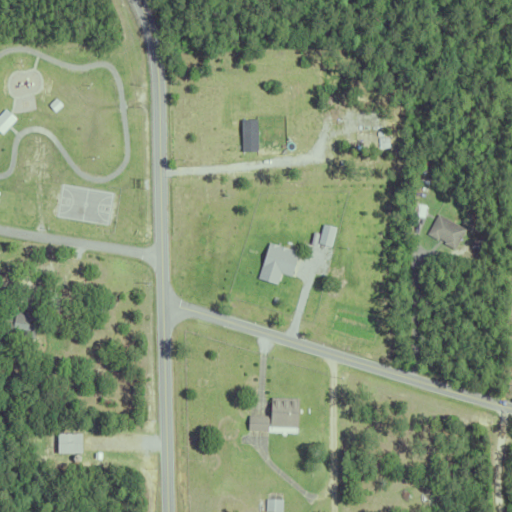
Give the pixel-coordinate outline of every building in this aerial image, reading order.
[(49,104),(57,96),(65,104),(57,112),(49,104)] [(351,106),(376,105),(378,146),(354,147),(351,106)] [(0,129),(0,117),(8,109),(19,118),(5,134),(0,129)] [(246,151),(262,151),(261,118),(245,119),(246,151)] [(411,212),(413,201),(424,203),(422,214),(411,212)] [(441,241),(442,238),(437,235),(436,236),(425,231),(436,211),(463,225),(452,247),(441,241)] [(334,246),(339,227),(326,223),(321,242),(334,246)] [(303,251),(271,242),(261,279),(280,284),(283,273),(296,277),(303,251)] [(473,247),(474,242),(482,244),(480,250),(473,247)] [(36,317),(32,336),(10,332),(9,342),(0,340),(0,314),(4,315),(5,312),(9,313),(10,306),(32,310),(31,317),(36,317)] [(285,398),(285,395),(289,395),(289,398),(294,399),(294,396),(297,396),(296,426),(268,425),(269,394),(272,395),(272,398),(277,398),(277,395),(281,395),(281,398),(285,398)] [(246,428),(246,413),(266,413),(266,429),(246,428)] [(56,450),(56,430),(81,431),(80,451),(56,450)] [(272,511),(272,510),(263,509),(264,497),(281,498),(280,511),(272,511)]
